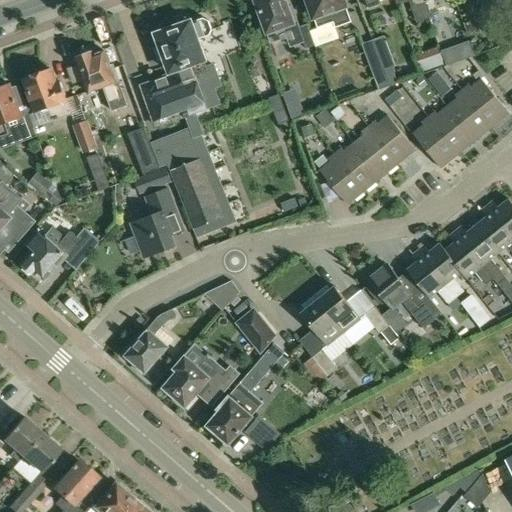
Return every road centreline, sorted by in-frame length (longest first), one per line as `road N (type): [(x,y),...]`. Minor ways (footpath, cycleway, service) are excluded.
road 1 (residential): [(68,369),(129,300),(155,288),(267,246),(397,228),(447,208),(497,168),(511,169)]
road 2 (tertiary): [(230,511),(68,369)]
